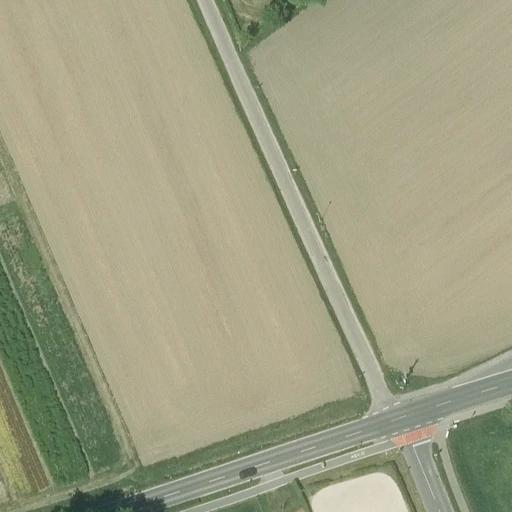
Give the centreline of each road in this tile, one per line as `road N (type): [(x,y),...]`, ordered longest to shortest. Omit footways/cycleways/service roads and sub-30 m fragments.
road 1 (residential): [(401,418),(382,402),(203,0)]
road 2 (tertiary): [(401,418),(123,511)]
